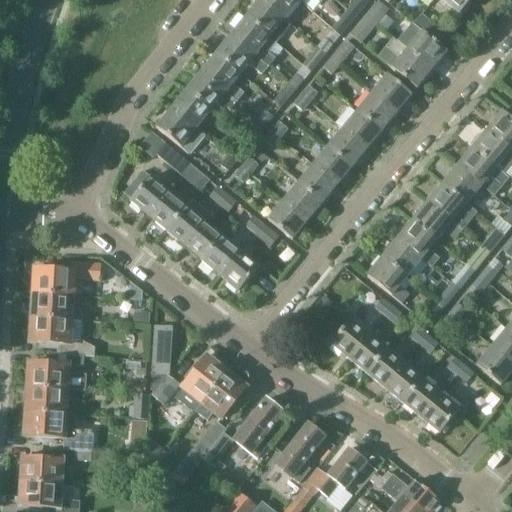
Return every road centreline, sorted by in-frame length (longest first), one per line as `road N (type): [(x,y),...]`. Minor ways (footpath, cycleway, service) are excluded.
road 1 (residential): [(242,346),(511,23)]
road 2 (residential): [(484,506),(382,428),(242,346)]
road 3 (residential): [(77,216),(124,108),(208,0)]
road 4 (residential): [(242,346),(77,216)]
road 5 (tertiary): [(0,189),(9,123),(47,0)]
